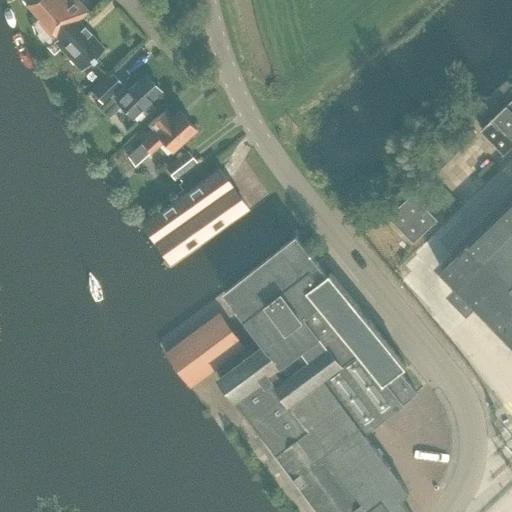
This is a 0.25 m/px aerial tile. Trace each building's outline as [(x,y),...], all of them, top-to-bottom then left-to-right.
[(22,0),(26,5),(57,37),(53,41),(80,70),(104,48),(77,20),(87,11),(76,0),(22,0)] [(91,92),(102,103),(97,108),(106,118),(121,105),(132,117),(143,107),(147,112),(154,107),(149,102),(161,91),(145,73),(128,90),(112,73),(91,92)] [(494,119),(483,131),(507,154),(511,148),(511,202),(443,268),(511,340),(511,83),(506,78),(480,106),(494,119)] [(161,140),(171,151),(195,129),(178,110),(171,116),(164,109),(148,124),(155,131),(126,158),(134,166),(161,140)] [(196,162),(187,151),(164,168),(173,180),(196,162)] [(169,263),(246,207),(219,169),(142,224),(169,263)] [(414,239),(435,218),(412,197),(414,195),(406,188),(382,211),(390,218),(391,217),(414,239)] [(419,392),(418,392),(401,369),(407,365),(330,273),(328,275),(298,236),(225,291),(264,343),(216,378),(219,382),(220,381),(319,511),(410,511),(400,498),(411,490),(366,432),(419,392)] [(219,312),(173,347),(164,353),(190,388),(245,347),(219,312)]
